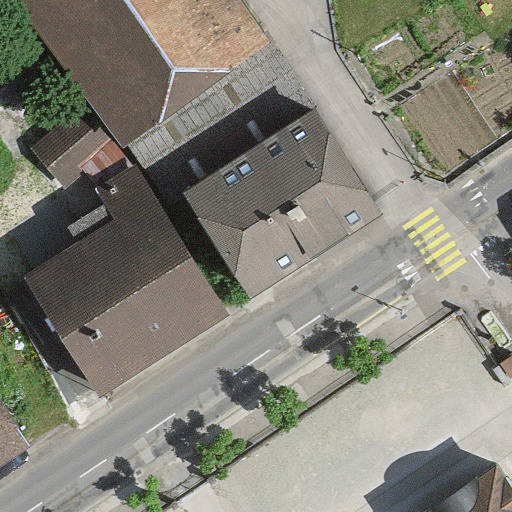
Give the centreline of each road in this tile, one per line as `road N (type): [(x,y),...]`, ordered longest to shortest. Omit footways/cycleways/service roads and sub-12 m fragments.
road 1 (tertiary): [(33,511),(462,228)]
road 2 (unknown): [(325,0),(462,228)]
